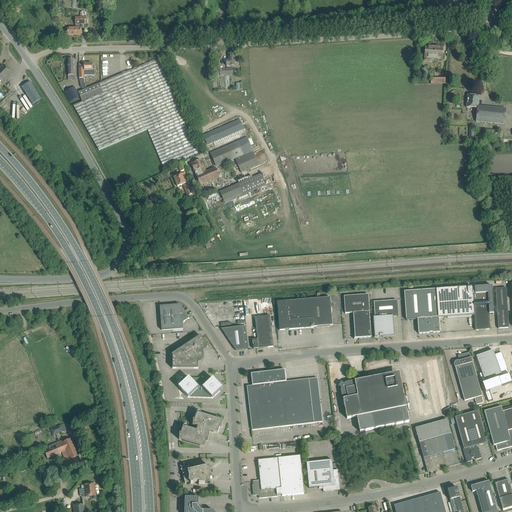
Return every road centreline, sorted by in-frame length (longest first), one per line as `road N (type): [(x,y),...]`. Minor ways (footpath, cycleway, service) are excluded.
road 1 (primary): [(148,511),(139,417),(107,311),(60,222),(0,146)]
road 2 (primary): [(0,160),(57,233),(106,331),(129,417),(137,511)]
road 3 (unclassified): [(66,49),(412,34)]
road 4 (unclassified): [(68,280),(111,270),(126,236),(27,60)]
road 5 (unclassified): [(511,338),(230,362)]
road 6 (unclassified): [(239,511),(357,499),(511,462)]
road 7 (unclassified): [(230,362),(177,294),(0,311)]
road 8 (unknown): [(330,351),(338,426),(349,434),(411,422),(412,384),(399,369),(398,346)]
road 9 (unclassified): [(230,362),(239,511)]
